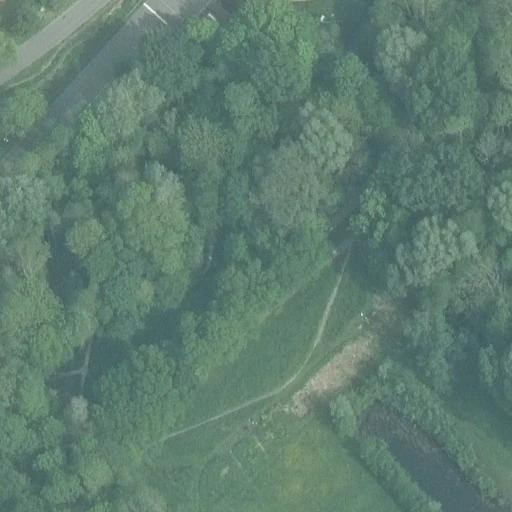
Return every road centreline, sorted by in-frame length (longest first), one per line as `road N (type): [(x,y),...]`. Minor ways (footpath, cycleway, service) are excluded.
road 1 (unknown): [(500,0),(380,222),(128,474),(105,476),(91,489)]
road 2 (unknown): [(167,0),(0,181)]
